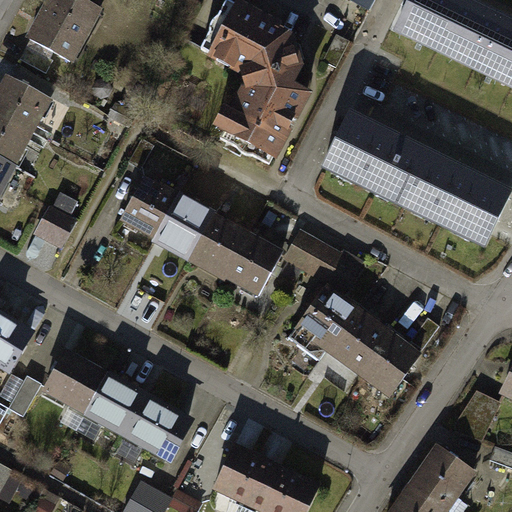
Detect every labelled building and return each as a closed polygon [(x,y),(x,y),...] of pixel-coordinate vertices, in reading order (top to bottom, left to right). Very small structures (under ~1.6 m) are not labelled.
[(78,0),(51,0),(31,41),(74,64),(101,12),(78,0)] [(376,0),(348,0),(370,11),(376,0)] [(506,22),(462,0),(415,0),(402,28),(482,68),(506,22)] [(241,70),(249,91),(261,69),(293,86),(303,66),(295,41),(277,32),(280,27),(230,1),(203,50),(241,70)] [(511,25),(506,22),(482,68),(511,83),(511,25)] [(310,95),(293,86),(261,69),(249,91),(224,138),(273,164),(310,95)] [(11,78),(0,99),(0,116),(33,135),(52,100),(11,78)] [(0,116),(0,160),(15,169),(33,135),(0,116)] [(438,160),(354,120),(331,170),(414,209),(438,160)] [(511,167),(440,140),(434,156),(506,183),(511,168),(511,167)] [(0,160),(0,195),(15,169),(0,160)] [(511,218),(511,194),(438,160),(414,209),(498,249),(511,218)] [(181,200),(146,181),(123,223),(158,242),(181,200)] [(64,250),(87,206),(62,193),(39,237),(64,250)] [(215,219),(181,200),(158,242),(193,260),(215,219)] [(250,237),(215,219),(193,260),(227,279),(250,237)] [(303,231),(291,255),(355,289),(368,266),(303,231)] [(285,256),(250,237),(227,279),(262,298),(285,256)] [(291,340),(320,361),(358,310),(329,289),(291,340)] [(330,348),(366,374),(394,336),(358,310),(330,348)] [(40,336),(0,313),(0,358),(20,370),(40,336)] [(365,375),(394,395),(422,357),(394,336),(365,375)] [(90,415),(112,373),(69,351),(47,393),(90,415)] [(133,437),(155,395),(112,373),(90,415),(133,437)] [(30,380),(15,410),(28,416),(43,386),(30,380)] [(176,459),(198,417),(155,395),(133,437),(176,459)] [(480,398),(462,432),(485,444),(502,409),(480,398)] [(0,438),(11,445),(26,418),(0,402),(0,438)] [(316,511),(326,492),(237,449),(220,484),(277,511),(316,511)] [(447,454),(420,492),(448,511),(461,511),(484,481),(447,454)] [(16,476),(0,467),(0,502),(1,503),(16,476)] [(167,511),(171,506),(140,487),(126,511),(167,511)] [(448,511),(420,492),(405,511),(448,511)]
